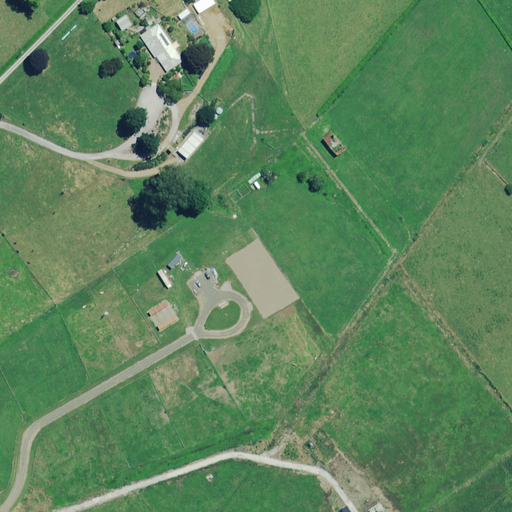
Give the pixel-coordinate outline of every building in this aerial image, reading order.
[(180,20),(189,14),(185,9),(177,15),(180,20)] [(121,31),(126,28),(131,25),(125,16),(115,22),(119,28),(121,31)] [(166,72),(177,64),(182,61),(180,58),(158,25),(157,24),(139,36),(154,57),(155,56),(166,72)] [(331,132),(322,139),(336,156),(345,149),(331,132)] [(188,133),(176,149),(171,145),(167,150),(176,157),(180,160),(197,139),(188,133)]
